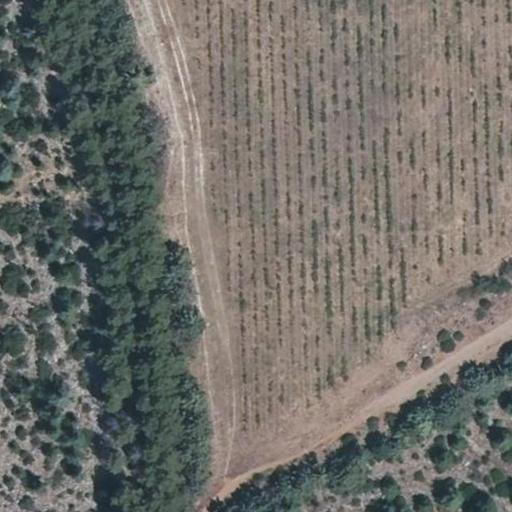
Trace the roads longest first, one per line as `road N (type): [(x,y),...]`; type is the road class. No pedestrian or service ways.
road 1 (track): [(160,0),(199,167),(230,420)]
road 2 (track): [(215,511),(260,462),(370,413),(511,325)]
